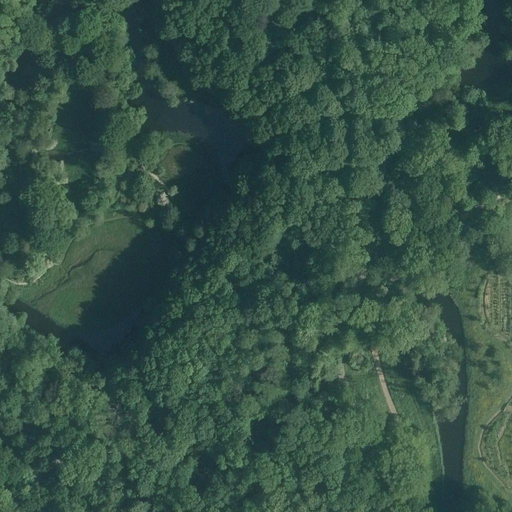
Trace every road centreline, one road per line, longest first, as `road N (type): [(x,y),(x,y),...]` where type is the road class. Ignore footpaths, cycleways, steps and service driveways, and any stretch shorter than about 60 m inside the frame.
road 1 (unknown): [(511,158),(443,202),(386,259),(376,282),(373,346),(412,471),(412,511)]
road 2 (tertiary): [(120,511),(0,415)]
